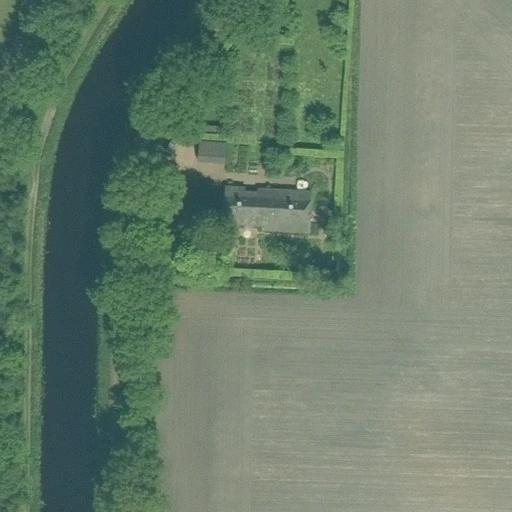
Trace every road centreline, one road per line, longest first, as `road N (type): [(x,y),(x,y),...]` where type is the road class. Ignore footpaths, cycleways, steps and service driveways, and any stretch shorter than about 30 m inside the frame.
road 1 (unclassified): [(116,511),(125,190),(166,95),(235,0)]
road 2 (track): [(106,0),(37,137),(25,511)]
